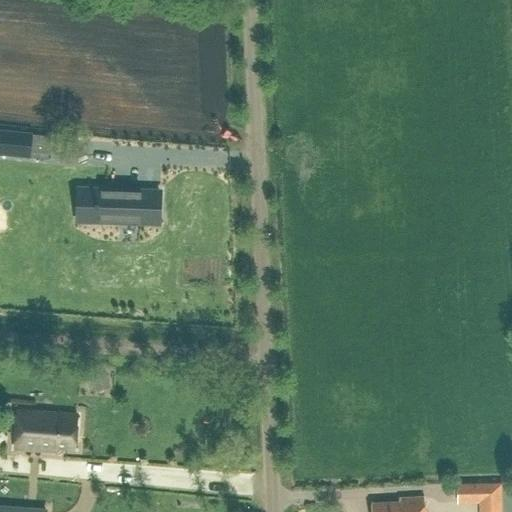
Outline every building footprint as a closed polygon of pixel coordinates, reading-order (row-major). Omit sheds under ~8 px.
[(32,133),(0,130),(0,154),(29,157),(32,133)] [(78,192),(75,225),(139,231),(142,198),(78,192)] [(227,242),(237,241),(236,217),(226,217),(227,242)] [(56,450),(75,451),(77,414),(17,410),(14,450),(56,453),(56,450)] [(501,511),(500,482),(457,483),(458,501),(479,500),(479,511),(501,511)] [(423,511),(423,497),(398,499),(398,502),(371,503),(371,511),(423,511)]
